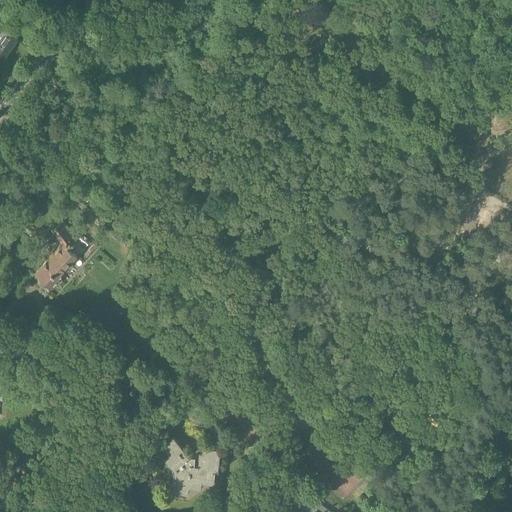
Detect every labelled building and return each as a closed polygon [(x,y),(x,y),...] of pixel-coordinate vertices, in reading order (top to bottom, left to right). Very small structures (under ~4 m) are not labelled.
[(0,33),(2,35),(0,37),(0,56),(3,59),(17,38),(9,32),(13,28),(0,18),(0,33)] [(71,203),(81,212),(87,207),(77,196),(71,203)] [(99,220),(103,216),(106,220),(112,214),(102,203),(96,210),(99,212),(95,216),(99,220)] [(80,233),(76,238),(74,237),(72,234),(67,227),(63,221),(52,229),(62,243),(54,252),(52,250),(48,255),(50,256),(35,274),(51,288),(59,279),(58,277),(77,255),(69,249),(77,240),(85,247),(90,241),(80,233)] [(0,353),(0,355),(10,364),(12,366),(22,354),(9,343),(0,353)] [(305,393),(300,386),(300,385),(295,377),(271,393),(277,401),(283,410),(305,393)] [(277,423),(272,416),(265,419),(269,427),(277,423)] [(409,446),(420,437),(403,418),(393,427),(409,446)] [(165,457),(171,465),(174,469),(172,490),(188,492),(188,487),(201,489),(201,482),(214,483),(215,473),(212,472),(212,468),(217,469),(220,447),(203,445),(202,452),(199,451),(198,463),(194,462),(195,454),(191,454),(189,455),(173,436),(163,444),(170,453),(165,457)] [(5,479),(0,483),(0,500),(13,487),(5,479)] [(332,511),(303,491),(295,502),(308,511),(332,511)]
